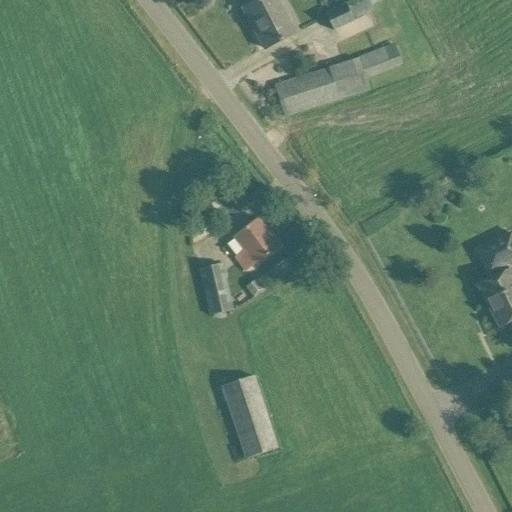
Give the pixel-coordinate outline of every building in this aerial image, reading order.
[(265,49),(283,39),(293,34),(275,0),(258,0),(243,8),(244,9),(247,8),(259,32),(257,33),(265,49)] [(333,30),(354,20),(352,18),(365,11),(361,1),(347,8),(345,4),(325,14),(333,30)] [(285,116),(304,110),(368,89),(364,77),(402,64),(395,45),(357,58),(357,59),(275,86),(285,116)] [(255,265),(264,258),(280,246),(258,218),(234,236),(235,238),(228,245),(236,256),(235,257),(246,271),(255,264),(255,265)] [(511,273),(507,264),(511,261),(511,233),(477,250),(491,279),(479,285),(500,327),(511,320),(511,273)] [(200,269),(211,315),(232,310),(221,264),(200,269)] [(256,278),(245,285),(253,297),(264,289),(256,278)] [(253,376),(223,386),(247,459),(275,449),(277,448),(253,376)]
